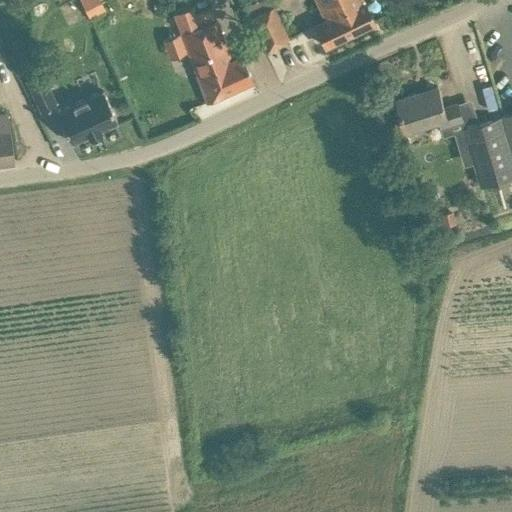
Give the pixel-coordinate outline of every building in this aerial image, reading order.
[(100,0),(80,0),(88,15),(104,7),(100,0)] [(270,0),(255,0),(245,5),(263,47),(286,37),(270,0)] [(316,0),(326,18),(315,23),(316,26),(325,44),(374,21),(363,0),(316,0)] [(192,5),(174,12),(181,31),(207,101),(253,80),(242,53),(231,58),(211,6),(194,12),(192,5)] [(42,71),(26,78),(40,109),(56,101),(42,71)] [(92,134),(91,131),(97,128),(99,131),(102,130),(100,127),(117,119),(103,89),(57,110),(71,140),(88,133),(89,136),(92,134)] [(421,90),(397,97),(400,107),(407,129),(412,128),(416,130),(427,127),(428,123),(440,119),(441,125),(449,123),(463,118),(458,101),(445,105),(439,89),(422,94),(421,90)] [(511,174),(511,111),(464,126),(482,184),(511,174)] [(6,112),(0,112),(0,161),(12,160),(6,112)] [(457,221),(454,209),(442,212),(445,223),(457,221)]
